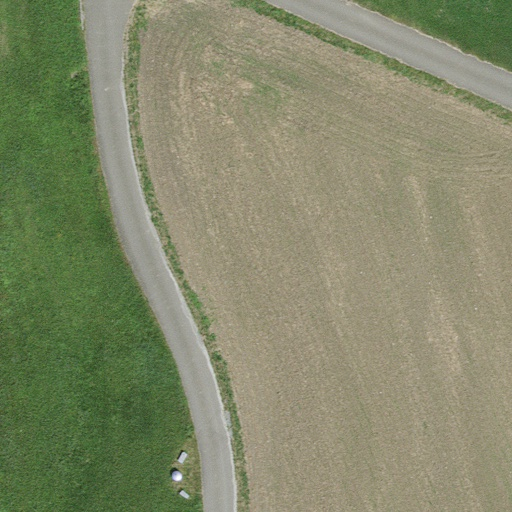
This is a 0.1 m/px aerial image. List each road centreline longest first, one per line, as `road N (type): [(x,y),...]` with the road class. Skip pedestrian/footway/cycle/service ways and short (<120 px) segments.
road 1 (track): [(211,511),(215,443),(114,191),(90,0)]
road 2 (track): [(511,95),(299,0)]
